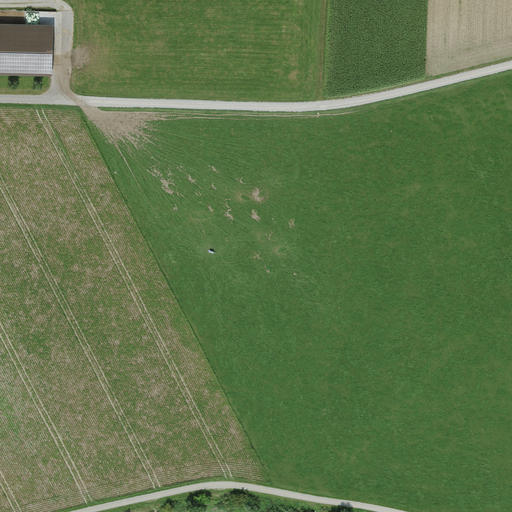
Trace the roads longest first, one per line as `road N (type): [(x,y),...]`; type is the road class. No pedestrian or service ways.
road 1 (track): [(511,64),(319,107),(0,100)]
road 2 (track): [(384,511),(209,486),(91,511)]
road 3 (track): [(0,4),(65,6),(63,101)]
